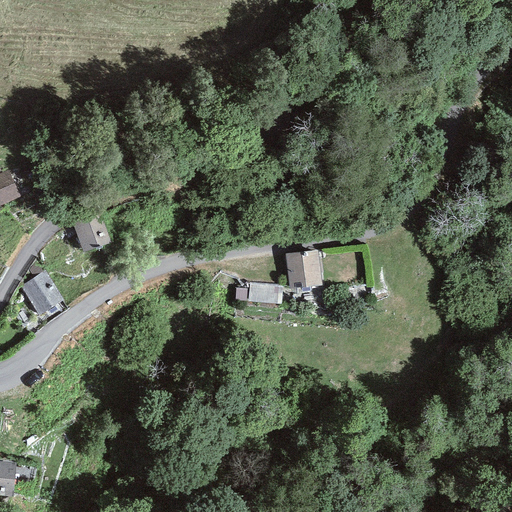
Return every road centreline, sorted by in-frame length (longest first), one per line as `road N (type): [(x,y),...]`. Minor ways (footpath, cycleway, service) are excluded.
road 1 (unclassified): [(511,40),(469,85),(432,182),(405,213),(380,228),(219,253),(128,281),(0,381)]
road 2 (unclassified): [(0,300),(32,246),(64,218),(285,121),(312,86),(350,0)]
